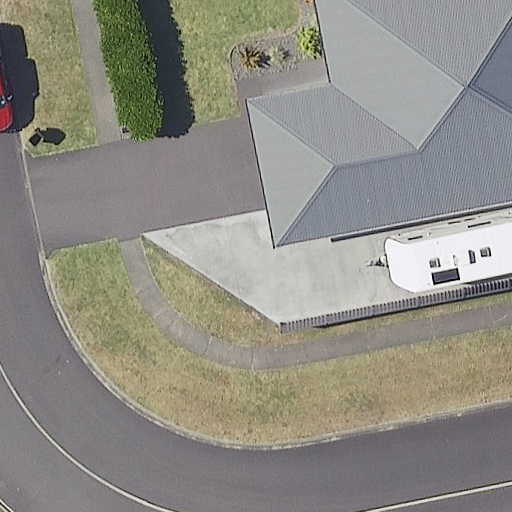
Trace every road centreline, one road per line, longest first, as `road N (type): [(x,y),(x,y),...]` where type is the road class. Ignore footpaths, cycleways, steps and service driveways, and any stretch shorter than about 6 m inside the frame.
road 1 (residential): [(182,511),(141,501),(51,440),(0,359)]
road 2 (residential): [(511,486),(380,511)]
